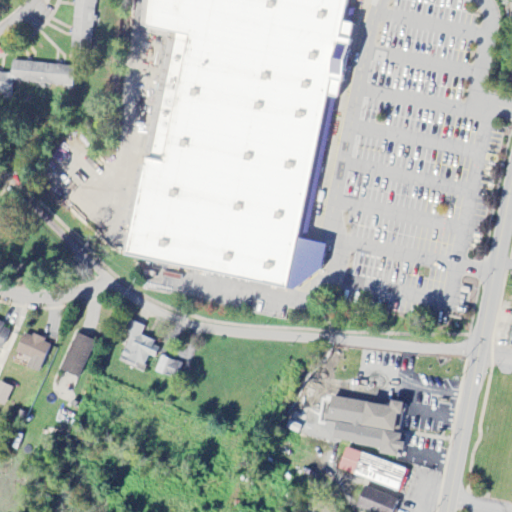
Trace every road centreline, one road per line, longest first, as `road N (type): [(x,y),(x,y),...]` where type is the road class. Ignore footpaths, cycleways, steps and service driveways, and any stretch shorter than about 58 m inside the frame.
road 1 (residential): [(476,354),(184,324),(142,308),(6,179)]
road 2 (residential): [(447,511),(511,185)]
road 3 (residential): [(0,300),(81,304),(115,283)]
